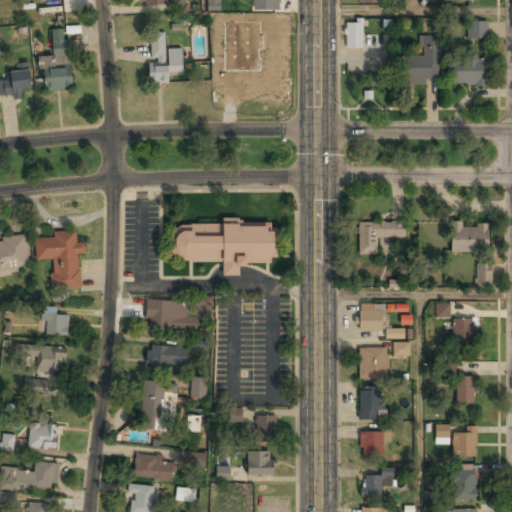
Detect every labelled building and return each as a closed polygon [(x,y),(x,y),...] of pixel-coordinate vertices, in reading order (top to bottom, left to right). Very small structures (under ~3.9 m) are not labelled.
[(274,10),(274,0),(254,0),(254,10),(274,10)] [(362,49),(362,23),(345,23),(345,49),(362,49)] [(469,38),(485,38),(485,23),(469,23),(469,38)] [(182,72),(182,49),(166,50),(165,33),(150,34),(151,84),(169,84),(168,73),(182,72)] [(439,37),(421,37),(421,58),(398,58),(398,84),(439,83),(439,37)] [(68,41),(53,42),(54,56),(41,57),(43,91),(71,89),(68,41)] [(450,86),(485,86),(485,59),(450,59),(450,86)] [(0,82),(0,91),(7,101),(33,81),(22,66),(0,82)] [(404,238),(404,222),(358,222),(358,256),(378,256),(378,238),(404,238)] [(488,224),(450,224),(450,252),(488,252),(488,224)] [(172,225),(172,262),(222,262),(222,275),(240,275),(240,264),(273,264),(273,225),(172,225)] [(80,288),(78,255),(85,254),(84,242),(76,243),(76,230),(54,232),(54,237),(36,239),(37,261),(51,260),(53,290),(80,288)] [(27,237),(0,239),(0,275),(30,273),(27,237)] [(476,287),(491,287),(491,263),(476,263),(476,287)] [(187,313),(213,312),(212,296),(187,297),(187,313)] [(185,317),(186,302),(148,300),(146,329),(196,332),(197,317),(185,317)] [(435,318),(449,318),(449,303),(435,303),(435,318)] [(384,305),(359,305),(359,331),(384,331),(384,305)] [(68,315),(43,315),(43,336),(68,336),(68,315)] [(452,319),(452,346),(474,346),(474,319),(452,319)] [(404,329),(385,328),(384,339),(403,339),(404,329)] [(199,340),(192,339),(192,345),(199,345),(199,348),(209,348),(210,331),(199,331),(199,340)] [(408,356),(408,344),(394,344),(394,356),(408,356)] [(65,348),(29,346),(28,356),(37,357),(36,373),(65,374),(65,348)] [(186,347),(147,347),(147,367),(186,367),(186,347)] [(359,349),(359,380),(388,380),(388,349),(359,349)] [(456,363),(439,362),(439,374),(456,375),(456,363)] [(456,402),(475,402),(475,376),(456,376),(456,402)] [(206,399),(206,378),(191,378),(191,399),(206,399)] [(52,399),(52,381),(28,381),(28,399),(52,399)] [(141,430),(161,430),(163,383),(143,382),(141,430)] [(386,420),(386,401),(378,401),(378,388),(359,388),(359,420),(386,420)] [(241,409),(228,409),(227,422),(241,423),(241,409)] [(186,432),(199,433),(200,416),(187,415),(186,432)] [(257,416),(257,438),(276,438),(276,416),(257,416)] [(58,424),(30,424),(30,449),(58,449),(58,424)] [(447,439),(447,426),(436,427),(437,440),(447,439)] [(476,426),(465,426),(465,435),(452,435),(452,458),(476,457),(476,426)] [(382,432),(360,432),(360,457),(382,457),(382,432)] [(14,434),(1,434),(0,451),(13,452),(14,434)] [(274,476),(274,451),(247,451),(247,476),(274,476)] [(204,468),(205,453),(180,452),(180,467),(204,468)] [(134,478),(171,481),(173,459),(136,456),(134,478)] [(58,464),(35,462),(34,472),(0,469),(0,490),(18,492),(19,486),(56,490),(58,464)] [(229,466),(215,467),(216,480),(229,480),(229,466)] [(381,486),(393,487),(393,469),(381,469),(381,477),(362,476),(362,498),(381,498),(381,486)] [(452,501),(477,501),(477,472),(452,472),(452,501)] [(153,511),(153,486),(130,486),(130,511),(153,511)] [(195,489),(175,488),(175,501),(194,502),(195,489)] [(0,502),(16,503),(16,492),(0,491),(0,502)] [(27,511),(47,511),(48,503),(28,502),(27,511)]
